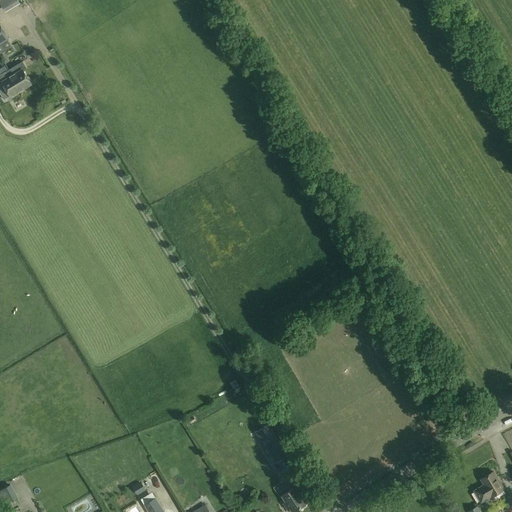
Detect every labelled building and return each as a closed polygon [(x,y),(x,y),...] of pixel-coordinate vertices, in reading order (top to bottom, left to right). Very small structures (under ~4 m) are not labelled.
[(0,3),(6,12),(21,2),(18,0),(1,0),(0,1),(0,3)] [(0,44),(10,39),(0,23),(0,44)] [(23,61),(7,71),(14,84),(19,81),(24,89),(32,84),(24,71),(27,69),(23,61)] [(14,84),(7,71),(0,75),(0,83),(1,85),(3,84),(11,96),(24,89),(19,81),(14,84)] [(276,464),(289,455),(276,434),(268,422),(254,431),(262,443),(263,442),(276,464)] [(222,442),(233,451),(237,446),(227,437),(222,442)] [(170,477),(178,475),(176,468),(169,469),(170,477)] [(484,484),(474,490),(482,502),(491,496),(491,497),(504,489),(494,471),(481,479),(484,484)] [(141,481),(132,487),(137,495),(146,490),(141,481)] [(17,499),(10,486),(0,490),(0,499),(3,506),(17,499)] [(283,496),(286,501),(285,504),(287,508),(290,508),(293,511),(298,511),(302,510),(300,507),(307,503),(296,487),(283,496)] [(165,511),(156,497),(144,505),(148,511),(165,511)]
